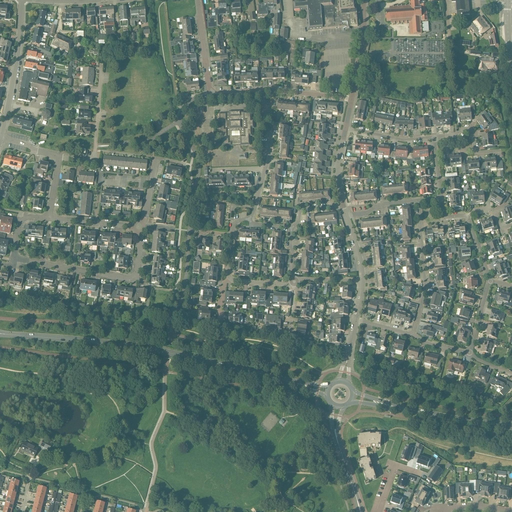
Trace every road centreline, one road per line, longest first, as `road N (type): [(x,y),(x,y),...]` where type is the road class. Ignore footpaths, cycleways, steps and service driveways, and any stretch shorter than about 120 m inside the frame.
road 1 (secondary): [(295,383),(120,344),(4,334)]
road 2 (residential): [(141,227),(137,272),(126,279),(14,258),(22,221),(48,218)]
road 3 (residential): [(261,90),(209,90),(198,0)]
road 4 (residential): [(0,139),(21,0)]
road 5 (residential): [(250,223),(269,157),(261,90)]
road 6 (residential): [(58,156),(95,160),(100,64)]
road 7 (residential): [(413,333),(424,275),(418,201)]
